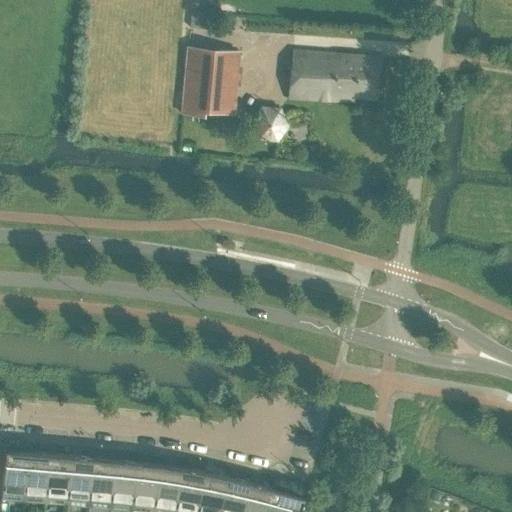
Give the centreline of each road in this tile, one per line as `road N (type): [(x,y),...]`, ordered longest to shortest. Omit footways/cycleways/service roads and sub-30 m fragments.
road 1 (tertiary): [(395,302),(198,255),(0,237)]
road 2 (tertiary): [(0,277),(229,306),(390,345)]
road 3 (unclassified): [(395,302),(441,0)]
road 4 (residential): [(290,452),(133,422),(0,410)]
road 5 (tertiary): [(511,360),(465,330),(395,302)]
road 6 (tertiary): [(390,345),(511,371)]
